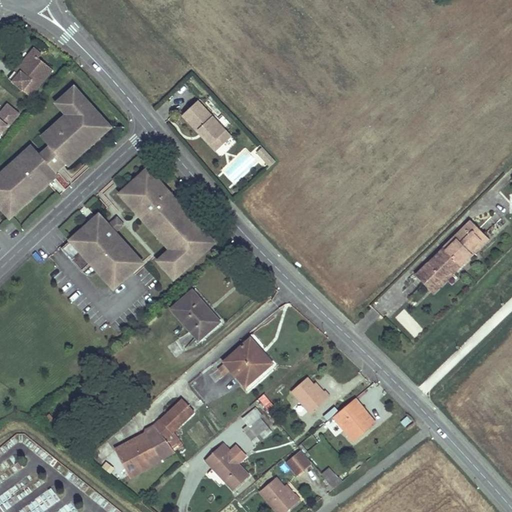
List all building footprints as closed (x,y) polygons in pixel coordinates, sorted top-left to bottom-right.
[(35,54),(39,57),(42,53),(34,47),(15,70),(19,73),(35,54)] [(39,57),(35,54),(19,73),(15,70),(9,78),(31,97),(54,69),(39,57)] [(100,136),(111,126),(75,86),(64,96),(67,99),(60,105),(68,113),(70,116),(64,122),(61,119),(48,131),(51,133),(45,139),(51,145),(42,154),(33,144),(0,174),(0,204),(11,217),(57,170),(59,173),(68,165),(66,162),(72,156),(74,159),(87,147),(85,145),(91,139),(98,133),(100,136)] [(60,105),(67,99),(64,96),(57,102),(60,105)] [(183,113),(197,129),(199,127),(212,141),(218,136),(224,142),(232,134),(200,98),(183,113)] [(10,125),(21,112),(9,101),(1,111),(0,110),(0,135),(9,124),(10,125)] [(70,116),(68,113),(61,119),(64,122),(70,116)] [(197,129),(209,144),(212,141),(199,127),(197,129)] [(51,133),(48,131),(42,136),(45,139),(51,133)] [(91,139),(94,141),(100,136),(98,133),(91,139)] [(215,150),(224,142),(218,136),(212,141),(209,144),(215,150)] [(85,145),(87,147),(94,141),(91,139),(85,145)] [(267,169),(275,161),(260,145),(252,153),(267,169)] [(235,185),(258,162),(245,148),(222,171),(235,185)] [(74,159),(72,156),(66,162),(68,165),(74,159)] [(155,174),(149,167),(146,170),(152,176),(155,174)] [(202,254),(216,241),(206,230),(203,233),(198,226),(192,220),(194,217),(178,199),(175,202),(169,195),(164,189),(166,186),(155,174),(152,176),(146,170),(124,190),(130,196),(127,199),(155,230),(158,227),(164,234),(170,240),(167,243),(172,249),(163,257),(169,264),(166,266),(176,277),(190,265),(188,262),(199,251),(202,254)] [(169,195),(172,193),(166,186),(164,189),(169,195)] [(124,190),(121,193),(127,199),(130,196),(124,190)] [(175,202),(178,199),(172,193),(169,195),(175,202)] [(115,287),(144,261),(117,231),(123,226),(118,220),(112,226),(110,224),(101,214),(72,240),(115,287)] [(112,226),(118,220),(123,226),(125,223),(119,216),(110,224),(112,226)] [(198,226),(200,224),(194,217),(192,220),(198,226)] [(456,238),(445,249),(461,266),(472,255),(469,252),(481,239),(473,231),(477,226),(470,220),(454,235),(456,238)] [(203,233),(206,230),(200,224),(198,226),(203,233)] [(469,252),(472,255),(489,238),(477,226),(473,231),(481,239),(469,252)] [(158,227),(155,230),(161,236),(164,234),(158,227)] [(161,236),(167,243),(170,240),(164,234),(161,236)] [(454,235),(443,247),(445,249),(456,238),(454,235)] [(461,266),(445,249),(443,247),(429,261),(428,260),(414,274),(425,285),(432,278),(437,283),(450,270),(453,274),(461,266)] [(190,265),(202,254),(199,251),(188,262),(190,265)] [(163,257),(160,260),(166,266),(169,264),(163,257)] [(205,311),(208,308),(193,291),(172,309),(200,340),(218,324),(205,311)] [(220,322),(208,308),(205,311),(218,324),(220,322)] [(414,338),(423,330),(405,308),(396,316),(414,338)] [(258,353),(261,350),(251,338),(224,362),(226,363),(232,370),(246,387),(270,366),(258,353)] [(258,353),(270,366),(273,363),(261,350),(258,353)] [(226,363),(219,369),(225,376),(232,370),(226,363)] [(322,394),(314,385),(308,377),(292,391),(311,413),(331,396),(326,390),(324,392),(322,394)] [(324,392),(317,383),(314,385),(322,394),(324,392)] [(264,393),(258,398),(266,408),(272,403),(264,393)] [(148,432),(123,445),(125,450),(119,453),(131,478),(145,471),(141,462),(149,458),(158,453),(162,460),(175,453),(171,448),(181,438),(174,431),(194,412),(182,399),(161,420),(156,426),(151,431),(148,432)] [(356,399),(334,417),(354,440),(375,422),(356,399)] [(47,410),(42,415),(51,426),(57,421),(47,410)] [(260,418),(249,427),(258,436),(268,427),(260,418)] [(249,427),(246,430),(254,439),(258,436),(249,427)] [(315,436),(306,443),(310,449),(319,442),(315,436)] [(229,453),(231,451),(224,443),(206,460),(234,490),(250,475),(239,464),(229,453)] [(239,464),(241,462),(231,451),(229,453),(239,464)] [(298,476),(311,464),(300,451),(287,462),(298,476)] [(145,471),(163,462),(162,460),(158,453),(149,458),(141,462),(145,471)] [(331,484),(339,478),(330,468),(323,474),(331,484)] [(279,511),(286,511),(301,500),(288,484),(286,485),(278,476),(261,491),(279,511)] [(331,484),(334,488),(342,482),(339,478),(331,484)]
